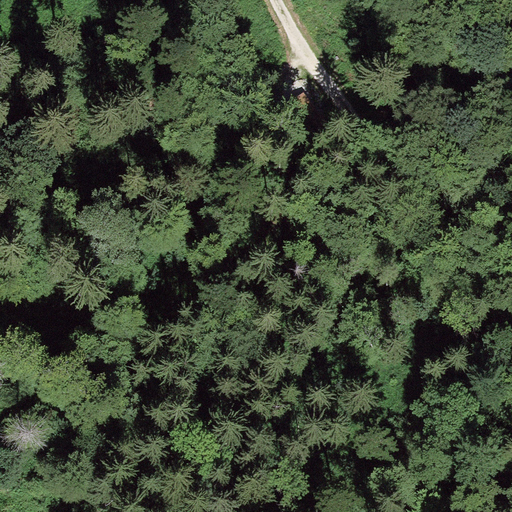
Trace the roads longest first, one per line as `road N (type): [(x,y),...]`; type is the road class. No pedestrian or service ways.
road 1 (track): [(356,0),(299,56),(158,254),(64,432),(34,511)]
road 2 (track): [(274,0),(299,56),(511,335)]
